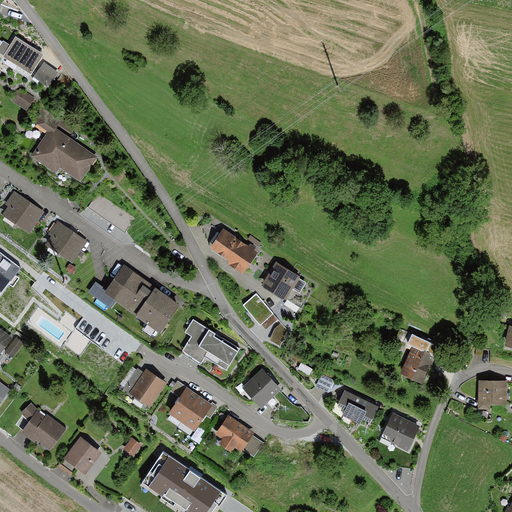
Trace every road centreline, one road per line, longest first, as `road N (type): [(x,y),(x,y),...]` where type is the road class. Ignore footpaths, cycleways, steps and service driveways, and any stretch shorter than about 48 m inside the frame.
road 1 (residential): [(211,281),(171,206),(22,0)]
road 2 (residential): [(0,168),(156,272),(193,285),(211,281)]
road 3 (residential): [(139,348),(278,431),(309,431),(326,420)]
road 4 (residential): [(409,505),(454,384),(478,369),(511,371)]
road 5 (residential): [(326,420),(241,328),(211,281)]
road 6 (residential): [(101,511),(0,437)]
